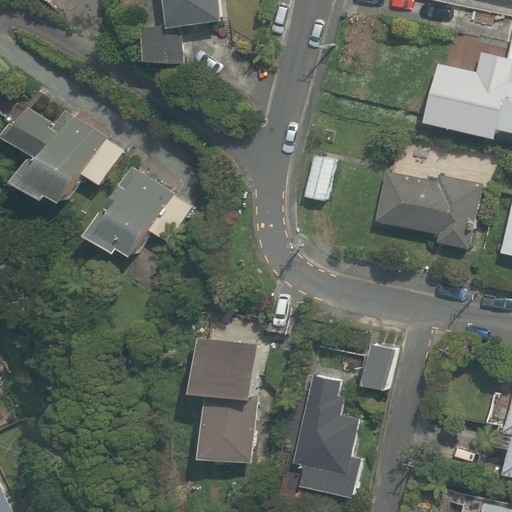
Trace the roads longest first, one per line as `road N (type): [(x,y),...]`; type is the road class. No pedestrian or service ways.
road 1 (residential): [(428,311),(325,289),(272,245),(269,168),(312,0)]
road 2 (residential): [(428,311),(386,511)]
